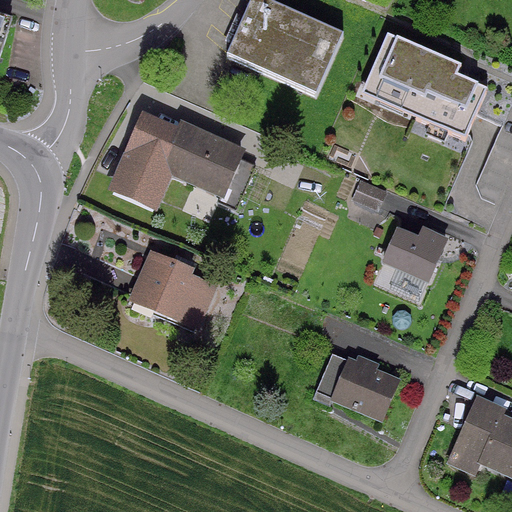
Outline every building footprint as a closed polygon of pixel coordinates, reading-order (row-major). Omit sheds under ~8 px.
[(341,40),(252,0),(251,0),(225,61),(314,101),(341,40)] [(0,26),(0,53),(8,29),(0,26)] [(461,68),(389,38),(364,96),(464,138),(484,92),(456,80),(461,68)] [(161,172),(179,131),(149,119),(116,196),(157,214),(174,178),(161,172)] [(240,200),(253,170),(236,163),(239,158),(179,131),(161,172),(174,178),(220,199),(223,193),(240,200)] [(376,213),(383,197),(359,186),(352,202),(376,213)] [(382,266),(426,285),(443,245),(422,235),(417,245),(395,236),(382,266)] [(184,282),(187,276),(150,260),(133,299),(155,309),(153,312),(194,330),(210,293),(184,282)] [(380,425),(397,385),(372,375),(375,369),(362,363),(359,369),(347,364),(346,365),(330,358),(311,403),(313,403),(319,387),(334,394),(330,403),(380,425)] [(511,423),(474,406),(453,452),(454,452),(448,466),(473,477),(480,464),(511,478),(511,423)]
